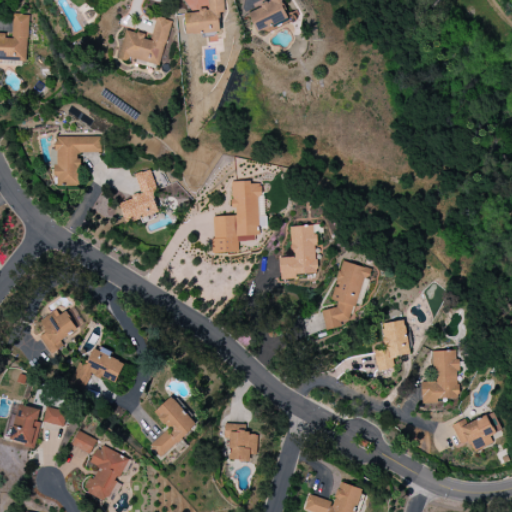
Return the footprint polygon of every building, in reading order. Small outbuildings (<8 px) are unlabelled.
[(220,33),(218,14),(224,13),(223,0),(207,0),(208,11),(184,12),(186,36),(220,33)] [(248,11),(256,33),(288,21),(281,1),(284,0),(267,0),(268,3),(248,11)] [(0,60),(26,61),(27,15),(12,14),(12,35),(0,35),(0,60)] [(159,66),(171,21),(156,17),(151,37),(125,31),(117,59),(127,61),(128,57),(159,66)] [(79,186),(79,154),(101,153),(101,137),(55,137),(55,149),(52,149),(53,186),(79,186)] [(158,214),(152,193),(156,192),(149,170),(134,174),(140,195),(119,201),(125,223),(158,214)] [(213,254),(238,253),(238,242),(259,241),(257,182),(231,183),(233,217),(211,217),(213,254)] [(289,227),(290,257),(279,257),(280,280),(295,279),(295,275),(317,274),(316,257),(319,257),(319,247),(316,247),(315,226),(289,227)] [(321,311),(325,330),(350,324),(362,279),(369,278),(371,269),(341,261),(330,300),(336,302),(337,307),(321,311)] [(79,317),(72,306),(54,318),(52,313),(39,321),(46,332),(40,335),(52,353),(60,348),(56,343),(77,330),(71,322),(79,317)] [(408,355),(405,321),(381,324),(384,350),(374,350),(377,371),(393,369),(392,357),(408,355)] [(123,364),(110,358),(112,353),(95,345),(86,365),(79,362),(69,385),(82,391),(90,373),(115,384),(123,364)] [(432,352),(433,382),(421,383),(421,404),(437,404),(437,399),(458,399),(457,351),(432,352)] [(153,413),(167,429),(149,446),(160,458),(196,425),(170,397),(153,413)] [(34,448),(40,422),(37,422),(40,410),(18,405),(10,442),(34,448)] [(42,423),(63,427),(66,413),(46,408),(42,423)] [(473,452),(493,443),(491,437),(502,433),(493,413),(466,424),(464,420),(451,426),(459,445),(468,441),(473,452)] [(245,425),(224,424),(223,439),(229,439),(228,461),(256,462),(257,434),(245,434),(245,425)] [(96,439),(77,432),(71,446),(90,454),(96,439)] [(127,458),(99,445),(90,464),(98,468),(93,479),(89,477),(83,491),(107,502),(127,458)] [(354,511),(361,489),(339,482),(333,502),(308,495),(303,511),(354,511)]
